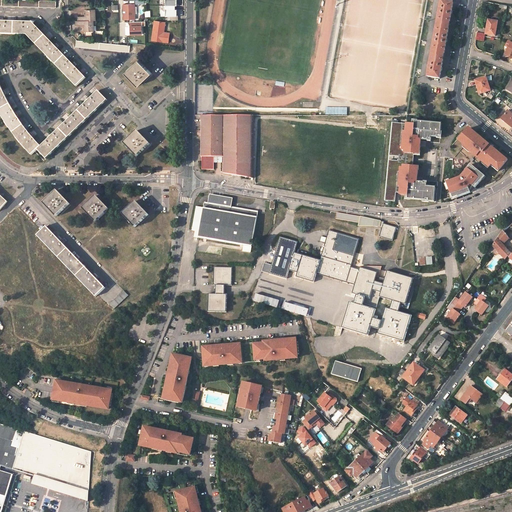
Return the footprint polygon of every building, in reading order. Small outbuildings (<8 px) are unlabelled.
[(454,3),(441,0),(428,76),(440,78),(454,3)] [(135,3),(123,4),(123,20),(136,19),(135,3)] [(167,5),(165,5),(165,9),(167,9),(167,16),(172,16),(178,16),(178,9),(176,9),(176,5),(167,5)] [(80,17),(80,21),(93,20),(93,16),(94,15),(95,15),(95,10),(87,10),(87,16),(80,17)] [(495,35),(497,21),(488,19),(486,34),(495,35)] [(93,26),(93,20),(80,21),(77,21),(78,25),(85,25),(86,31),(91,31),(91,26),(93,26)] [(152,39),(168,41),(169,32),(161,31),(162,26),(163,27),(164,21),(154,20),(152,39)] [(75,66),(72,63),(57,48),(55,46),(46,37),(44,34),(34,24),(32,22),(30,22),(3,21),(0,21),(0,34),(26,35),(76,87),(86,77),(75,66)] [(142,35),(142,25),(145,25),(145,21),(127,22),(128,35),(142,35)] [(477,32),(475,40),(484,41),(485,33),(477,32)] [(130,52),(130,46),(77,41),(77,47),(94,49),(107,50),(130,52)] [(138,86),(151,73),(138,60),(125,73),(138,86)] [(490,90),(486,77),(476,80),(480,93),(490,90)] [(36,141),(32,136),(30,133),(24,127),(20,121),(17,116),(15,113),(11,107),(8,101),(5,95),(3,91),(0,85),(0,84),(0,114),(2,118),(7,126),(14,134),(20,141),(25,148),(32,155),(37,150),(46,159),(107,100),(98,91),(88,100),(85,103),(70,118),(67,121),(51,136),(48,139),(41,146),(36,141)] [(347,115),(347,107),(325,107),(325,115),(347,115)] [(502,118),(511,126),(511,125),(511,112),(510,112),(507,110),(502,118)] [(391,121),(390,156),(399,156),(398,164),(399,164),(398,189),(386,188),(385,201),(396,201),(396,195),(405,195),(405,199),(434,200),(435,186),(426,186),(427,181),(418,181),(418,165),(413,165),(413,155),(420,155),(420,140),(431,140),(431,137),(440,138),(441,123),(391,121)] [(500,169),(508,159),(499,152),(499,151),(495,147),(494,148),(487,142),(487,141),(478,133),(477,134),(470,128),(468,130),(467,130),(461,137),(460,136),(458,139),(465,145),(463,147),(469,152),(470,151),(483,162),(482,163),(488,168),(490,166),(491,165),(498,171),(500,169)] [(139,154),(150,144),(137,131),(124,143),(137,157),(139,154)] [(469,182),(475,187),(485,176),(471,166),(470,165),(465,170),(466,171),(461,177),(450,181),(449,178),(445,180),(448,188),(450,188),(451,193),(450,193),(452,198),(455,197),(458,196),(471,192),(468,184),(469,182)] [(41,200),(44,203),(57,191),(55,189),(41,200)] [(69,204),(57,191),(44,203),(56,216),(59,214),(69,204)] [(98,219),(109,209),(96,196),(83,208),(95,222),(98,219)] [(138,225),(149,214),(136,201),(123,213),(135,227),(138,225)] [(70,205),(69,204),(59,214),(59,215),(70,205)] [(110,210),(109,209),(98,219),(99,220),(110,210)] [(150,216),(149,214),(138,225),(139,226),(150,216)] [(359,221),(358,225),(380,227),(381,218),(336,214),(336,219),(359,221)] [(382,225),(378,238),(391,241),(394,229),(382,225)] [(57,237),(46,226),(38,235),(98,295),(106,287),(97,278),(94,275),(78,259),(75,256),(60,241),(57,237)] [(423,229),(424,237),(435,236),(434,229),(423,229)] [(503,230),(498,238),(503,243),(509,238),(503,230)] [(296,244),(279,239),(271,266),(263,264),(261,273),(285,280),(288,272),(297,275),(296,278),(313,283),(315,275),(354,287),(352,295),(357,297),(355,306),(349,304),(342,330),(368,338),(371,328),(379,330),(378,335),(404,343),(411,317),(400,314),(401,306),(405,307),(413,281),(387,273),(383,286),(375,283),(377,275),(359,270),(359,271),(350,269),(358,241),(328,233),(319,262),(292,255),(296,244)] [(98,295),(38,235),(36,236),(96,296),(98,295)] [(505,258),(508,256),(511,252),(503,243),(498,238),(497,238),(492,245),(505,258)] [(216,271),(216,289),(218,289),(217,298),(211,298),(211,315),(229,316),(230,298),(226,298),(226,289),(233,289),(234,271),(216,271)] [(124,289),(112,303),(116,308),(129,294),(124,289)] [(455,296),(451,302),(460,309),(462,306),(464,307),(472,297),(465,291),(459,300),(455,296)] [(256,294),(254,301),(277,307),(279,300),(256,294)] [(483,302),(486,298),(481,295),(474,304),(477,306),(474,310),(482,315),(488,306),(483,302)] [(460,309),(451,302),(447,307),(451,310),(446,317),(453,323),(460,314),(457,312),(460,309)] [(439,335),(428,349),(438,357),(449,342),(439,335)] [(254,342),(255,357),(259,357),(264,356),(264,358),(280,357),(279,356),(284,356),(284,357),(297,356),(297,352),(297,349),(295,349),(294,344),(296,343),(296,340),(296,337),(283,338),(283,339),(280,339),(280,338),(278,338),(273,338),(267,339),(267,341),(264,341),(254,342)] [(215,343),(215,344),(212,344),(212,343),(206,343),(206,345),(203,345),(205,362),(213,362),(213,361),(219,361),(227,361),(232,360),(238,360),(238,358),(241,358),(240,342),(237,343),(237,341),(231,341),(231,343),(228,343),(228,342),(226,342),(222,342),(215,343)] [(176,352),(172,351),(170,364),(171,364),(171,367),(170,367),(169,369),(168,374),(168,378),(167,380),(168,380),(168,383),(167,383),(164,396),(183,399),(188,370),(187,370),(187,367),(189,367),(191,355),(188,354),(185,353),(184,355),(179,354),(179,353),(176,352)] [(336,361),(332,375),(358,382),(362,369),(336,361)] [(413,363),(402,378),(412,386),(423,371),(413,363)] [(499,375),(497,378),(509,388),(511,383),(511,374),(505,369),(503,372),(502,371),(499,374),(499,375)] [(62,379),(57,378),(54,397),(60,398),(69,400),(74,400),(74,401),(84,403),(84,402),(88,403),(110,406),(110,403),(111,400),(109,400),(110,397),(110,394),(112,394),(113,391),(113,388),(108,387),(100,385),(100,387),(97,386),(98,385),(91,384),(91,385),(88,385),(88,383),(75,381),(75,382),(72,382),(72,381),(62,379)] [(238,407),(256,411),(256,410),(257,404),(258,405),(261,393),(260,393),(261,387),(262,386),(244,382),(238,407)] [(469,391),(466,394),(476,402),(482,394),(471,386),(468,390),(469,391)] [(511,397),(502,390),(498,396),(510,405),(511,402),(511,397)] [(332,404),(334,403),(337,399),(335,396),(333,395),(332,397),(329,395),(325,392),(319,401),(322,403),(321,404),(325,406),(325,407),(327,404),(330,407),(332,404)] [(268,441),(279,444),(281,434),(284,435),(291,396),(282,394),(281,398),(279,398),(276,409),(279,410),(278,414),(276,413),(275,419),(277,420),(276,427),(273,426),(271,436),(269,435),(268,441)] [(415,398),(411,402),(407,399),(403,404),(407,407),(404,411),(411,416),(415,410),(414,409),(419,402),(415,398)] [(347,406),(342,412),(338,409),(330,419),(337,425),(350,409),(347,406)] [(456,406),(452,411),(453,412),(450,415),(461,423),(467,415),(456,406)] [(305,419),(302,422),(309,431),(317,426),(319,429),(325,425),(314,410),(304,417),(305,419)] [(349,410),(345,416),(347,419),(349,418),(352,420),(356,416),(349,410)] [(398,434),(401,430),(400,429),(404,422),(407,419),(399,413),(392,422),(390,420),(386,425),(398,434)] [(425,440),(420,446),(429,452),(433,446),(434,447),(447,428),(452,422),(443,416),(439,421),(438,421),(425,440)] [(0,465),(35,475),(41,477),(38,485),(58,491),(60,485),(88,493),(89,489),(91,452),(0,423),(0,465)] [(158,427),(145,424),(144,427),(143,431),(145,431),(144,437),(142,436),(141,440),(141,443),(153,446),(153,445),(157,446),(156,447),(158,447),(163,448),(167,449),(169,450),(170,449),(173,449),(172,450),(178,452),(179,451),(179,449),(189,451),(191,452),(195,437),(185,435),(182,434),(183,433),(176,431),(176,433),(173,432),(174,431),(160,428),(160,429),(157,429),(158,427)] [(297,431),(301,436),(296,440),(299,444),(305,440),(310,448),(316,444),(304,427),(297,431)] [(317,435),(323,444),(327,441),(321,432),(317,435)] [(377,447),(379,449),(383,452),(390,443),(381,436),(380,437),(376,433),(370,440),(375,444),(374,445),(377,447)] [(429,452),(420,446),(411,458),(418,463),(424,455),(427,457),(430,453),(429,452)] [(367,451),(356,460),(365,470),(370,465),(372,463),(369,459),(371,458),(372,456),(367,451)] [(357,477),(365,470),(356,460),(345,470),(351,476),(352,475),(354,473),(357,477)] [(0,511),(13,475),(0,470),(0,511)] [(339,477),(332,483),(338,492),(346,486),(339,477)] [(183,488),(176,490),(178,496),(179,502),(181,502),(182,505),(180,505),(181,511),(200,511),(200,508),(199,503),(198,501),(197,501),(196,498),(198,498),(196,492),(195,485),(188,487),(188,489),(183,490),(183,488)] [(311,489),(305,492),(308,496),(312,501),(316,498),(318,503),(325,499),(324,498),(328,496),(326,492),(325,492),(323,489),(313,494),(311,489)] [(282,509),(283,511),(301,511),(308,509),(305,503),(308,501),(309,504),(313,502),(312,501),(309,497),(308,496),(282,509)]
